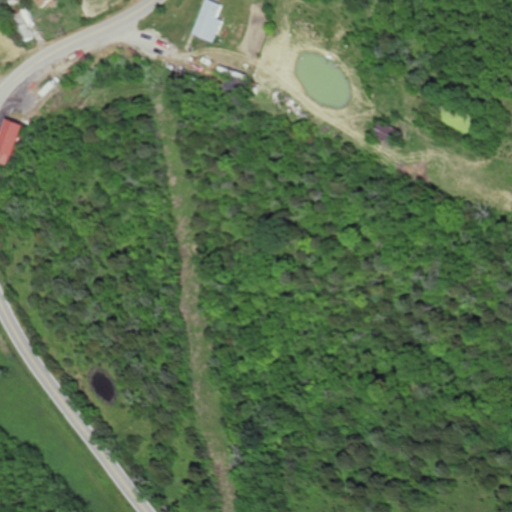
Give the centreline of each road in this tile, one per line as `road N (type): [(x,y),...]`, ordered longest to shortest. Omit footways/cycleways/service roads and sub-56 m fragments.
road 1 (secondary): [(0,292),(49,379),(148,511)]
road 2 (secondary): [(160,0),(46,59),(0,102)]
